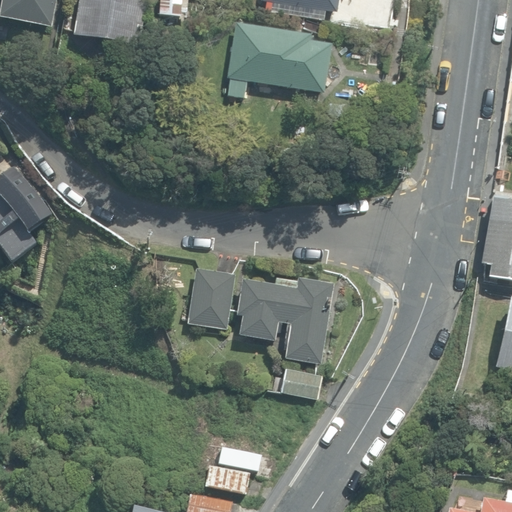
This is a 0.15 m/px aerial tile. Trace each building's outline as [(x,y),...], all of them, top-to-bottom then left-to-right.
[(3,0),(0,18),(0,20),(51,29),(56,0),(3,0)] [(79,0),(73,36),(138,47),(145,0),(79,0)] [(183,0),(159,0),(158,18),(183,19),(183,0)] [(260,0),(260,2),(335,15),(338,0),(260,0)] [(227,80),(323,95),(330,46),(309,42),(310,36),(235,25),(227,80)] [(227,98),(244,100),(246,86),(229,83),(227,98)] [(511,203),(491,199),(479,265),(489,267),(487,279),(511,283),(511,203)] [(188,325),(226,331),(234,276),(196,270),(188,325)] [(285,359),(320,365),(333,286),(297,280),(297,283),(275,280),(274,287),(241,282),(236,317),(241,318),(238,336),(274,342),(275,334),(279,335),(281,324),(286,325),(283,345),(287,345),(285,359)] [(495,369),(511,371),(511,300),(509,300),(495,369)] [(280,394),(317,400),(321,377),(284,371),(280,394)] [(206,488),(245,496),(249,475),(210,467),(206,488)] [(511,511),(511,491),(506,491),(504,503),(482,499),(479,511),(511,511)] [(184,511),(229,511),(232,502),(188,494),(184,511)]
